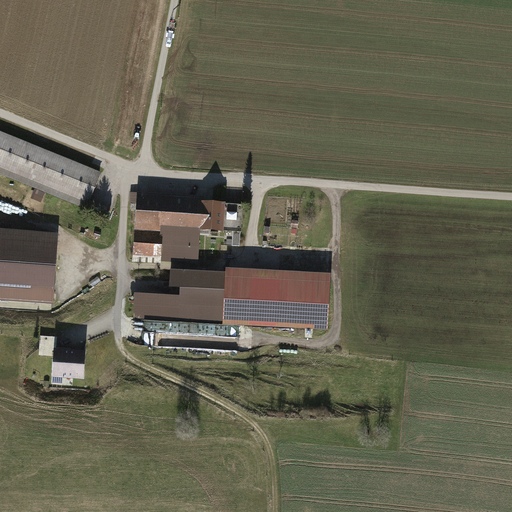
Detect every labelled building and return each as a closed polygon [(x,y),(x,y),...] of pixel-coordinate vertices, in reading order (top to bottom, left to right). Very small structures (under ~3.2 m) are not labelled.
[(106,172),(0,130),(0,175),(91,211),(106,172)] [(210,196),(139,194),(137,258),(203,260),(204,231),(246,233),(247,206),(209,205),(210,196)] [(57,233),(0,229),(0,302),(53,306),(57,233)] [(234,247),(241,248),(242,235),(235,235),(234,247)] [(333,329),(336,276),(231,270),(231,274),(174,271),(173,287),(185,288),(185,297),(139,295),(137,318),(333,329)] [(190,327),(183,326),(180,342),(206,347),(208,338),(189,334),(190,327)] [(224,347),(235,347),(235,339),(224,338),(224,347)] [(86,352),(55,350),(53,378),(84,380),(86,352)]
